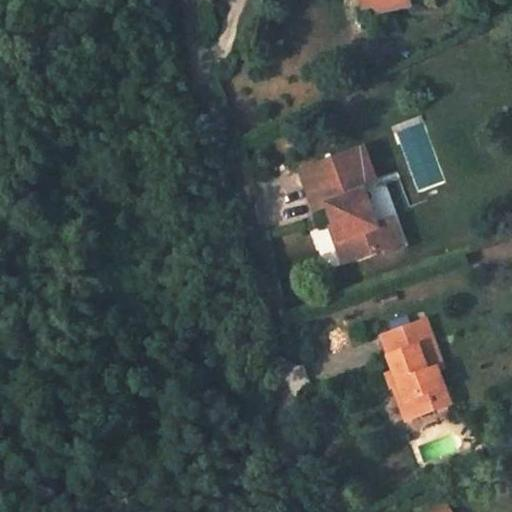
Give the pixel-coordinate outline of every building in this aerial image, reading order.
[(363,0),(366,10),(375,8),(373,0),(363,0)] [(373,0),(375,8),(383,12),(415,7),(413,0),(373,0)] [(379,225),(366,190),(363,192),(361,185),(377,179),(366,148),(303,171),(317,209),(330,205),(350,261),(386,248),(388,253),(404,246),(395,219),(379,225)] [(446,368),(428,322),(389,335),(397,356),(393,359),(397,371),(408,400),(402,402),(409,421),(435,410),(429,394),(446,388),(440,370),(446,368)] [(389,335),(385,337),(393,359),(397,356),(389,335)] [(397,371),(388,374),(393,388),(396,386),(402,402),(408,400),(397,371)] [(435,410),(452,403),(446,388),(429,394),(435,410)]
